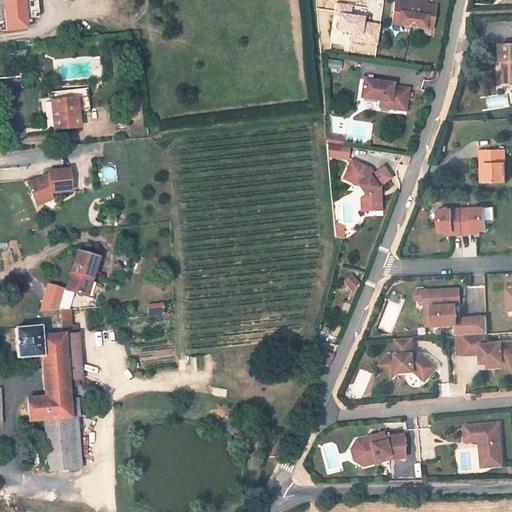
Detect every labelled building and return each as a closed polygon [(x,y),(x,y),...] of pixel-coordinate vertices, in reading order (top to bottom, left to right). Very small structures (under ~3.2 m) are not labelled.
[(25,0),(1,0),(4,35),(28,33),(27,23),(25,0)] [(25,0),(27,23),(40,22),(38,0),(25,0)] [(365,17),(364,3),(362,3),(361,0),(341,0),(343,19),(365,17)] [(405,7),(396,6),(393,28),(432,33),(435,11),(426,9),(426,4),(406,2),(405,7)] [(497,64),(498,64),(504,64),(504,86),(511,85),(511,46),(496,48),(497,64)] [(360,102),(380,105),(388,106),(388,112),(404,115),(407,92),(391,90),(391,88),(362,84),(360,102)] [(52,94),(56,132),(81,130),(79,111),(82,111),(82,116),(91,116),(88,91),(52,94)] [(326,150),(327,163),(337,164),(338,152),(326,150)] [(480,151),(480,165),(484,165),(484,182),(504,182),(503,150),(480,151)] [(359,191),(366,201),(367,216),(382,215),(381,197),(378,192),(391,183),(383,172),(374,179),(369,174),(351,167),(344,184),(359,191)] [(105,178),(113,177),(112,168),(104,169),(105,178)] [(32,197),(37,207),(45,204),(43,198),(50,195),(72,192),(69,171),(48,173),(48,176),(27,185),(32,197)] [(43,198),(45,204),(53,200),(50,195),(43,198)] [(434,215),(435,237),(444,237),(450,237),(450,240),(468,239),(468,236),(474,235),(483,235),(482,212),(434,215)] [(332,233),(333,245),(340,246),(341,246),(340,234),(339,234),(333,233),(332,233)] [(101,264),(78,256),(66,295),(84,300),(88,286),(93,287),(101,264)] [(349,282),(342,289),(350,297),(357,290),(349,282)] [(88,286),(84,300),(89,301),(93,287),(88,286)] [(457,292),(414,296),(415,305),(423,304),(425,330),(456,328),(457,338),(461,338),(484,336),(487,336),(485,320),(456,322),(455,308),(459,308),(457,292)] [(164,314),(163,301),(146,302),(147,316),(164,314)] [(38,331),(14,332),(16,363),(39,362),(42,405),(24,407),(25,427),(66,425),(65,406),(64,393),(64,386),(62,341),(39,342),(38,331)] [(480,366),(486,366),(501,365),(511,370),(511,368),(511,344),(485,346),(484,336),(461,338),(462,358),(479,356),(480,366)] [(78,386),(76,340),(62,341),(64,386),(75,386),(78,386)] [(412,341),(394,342),(395,358),(387,358),(379,369),(392,381),(396,376),(413,374),(424,384),(436,371),(420,356),(413,357),(412,341)] [(501,365),(486,366),(486,371),(501,370),(511,375),(511,368),(511,370),(501,365)] [(75,406),(65,406),(66,425),(75,424),(75,406)] [(69,475),(66,426),(40,428),(43,477),(69,475)] [(492,462),(493,469),(501,469),(498,426),(463,430),(465,446),(478,445),(483,444),(484,463),(492,462)] [(378,437),(364,440),(352,444),(346,453),(348,464),(357,470),(386,463),(399,463),(398,440),(380,440),(378,437)] [(483,444),(478,445),(480,470),(493,469),(492,462),(484,463),(483,444)]
